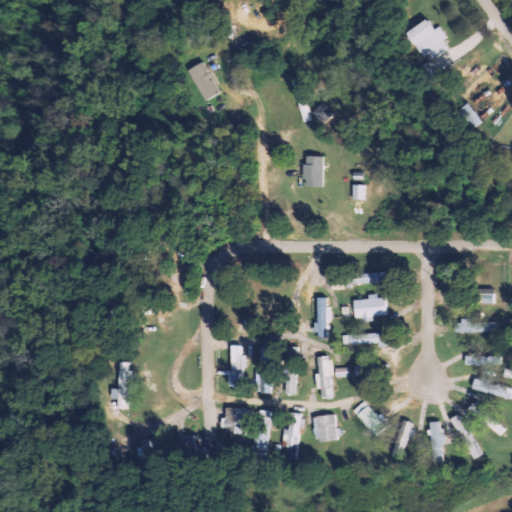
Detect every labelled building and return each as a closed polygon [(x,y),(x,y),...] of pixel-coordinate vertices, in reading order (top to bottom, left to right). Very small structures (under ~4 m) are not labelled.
[(439,27),(434,30),(428,19),(409,30),(426,61),(451,47),(439,27)] [(190,68),(202,100),(218,94),(206,62),(190,68)] [(482,123),(469,103),(458,110),(471,130),(482,123)] [(324,156),(306,156),(305,186),(323,187),(324,156)] [(365,200),(365,185),(353,185),(353,199),(365,200)] [(385,274),(347,274),(347,284),(385,283),(385,274)] [(495,289),(480,289),(480,303),(495,304),(495,289)] [(373,316),(388,315),(387,298),(378,298),(378,294),(369,294),(369,299),(354,300),(355,320),(373,320),(373,316)] [(332,322),(332,306),(328,306),(328,298),(318,298),(317,323),(313,323),(313,335),(327,335),(327,322),(332,322)] [(456,333),(500,332),(500,322),(471,323),(470,320),(455,321),(456,333)] [(387,333),(343,335),(344,345),(387,343),(387,333)] [(231,386),(247,386),(246,354),(243,354),(243,345),(230,345),(231,386)] [(298,347),(288,348),(290,359),(300,358),(298,347)] [(503,356),(466,355),(466,364),(503,365),(503,356)] [(334,398),(332,357),(318,357),(319,374),(316,375),(317,390),(321,389),(322,399),(334,398)] [(120,389),(113,388),(113,399),(119,399),(119,408),(132,409),(134,369),(132,369),(132,362),(121,362),(120,389)] [(350,367),(336,368),(336,377),(350,376),(350,367)] [(258,393),(271,393),(269,371),(256,372),(258,393)] [(296,395),(297,371),(286,371),(285,394),(296,395)] [(511,399),(511,387),(475,377),(472,388),(511,399)] [(507,429),(483,410),(486,407),(476,400),(468,410),(502,435),(507,429)] [(374,437),(390,425),(381,413),(377,416),(366,401),(354,409),(374,437)] [(228,418),(225,418),(224,433),(247,434),(248,408),(228,407),(228,418)] [(258,452),(270,452),(272,410),(260,410),(258,452)] [(304,413),(291,413),(290,430),(286,430),(286,447),(300,448),(301,424),(304,424),(304,413)] [(314,416),(317,442),(338,440),(335,414),(314,416)] [(484,454),(466,421),(464,422),(459,414),(451,419),(475,460),(484,454)] [(416,424),(405,420),(392,455),(403,459),(416,424)] [(432,462),(443,462),(443,444),(444,444),(443,422),(431,422),(432,462)]
